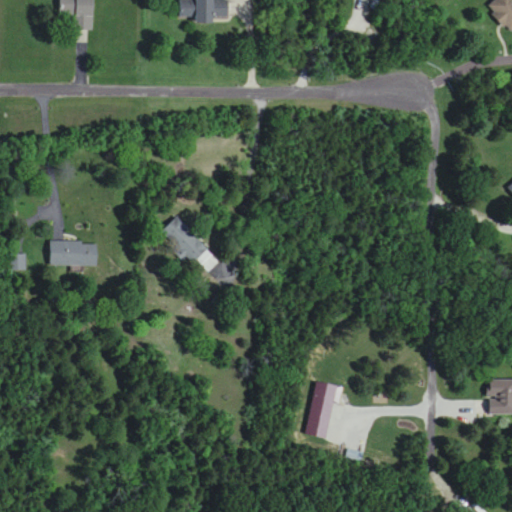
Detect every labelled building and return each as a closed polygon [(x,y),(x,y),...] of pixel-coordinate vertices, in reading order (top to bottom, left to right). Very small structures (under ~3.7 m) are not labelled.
[(92,31),(92,0),(59,0),(59,16),(72,16),(72,31),(92,31)] [(179,0),(179,18),(195,18),(194,25),(212,25),(212,19),(226,19),(226,0),(179,0)] [(511,0),(494,0),(487,6),(510,35),(511,33),(511,0)] [(198,267),(212,253),(175,218),(162,232),(198,267)] [(49,266),(96,266),(96,242),(49,242),(49,266)] [(25,255),(9,255),(9,271),(25,271),(25,255)] [(511,380),(487,381),(488,415),(511,414),(511,380)]
